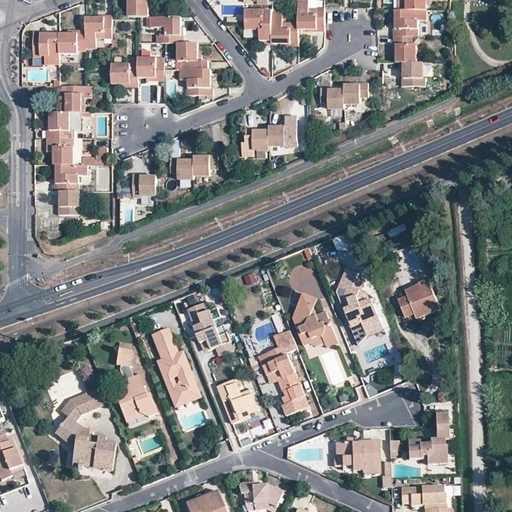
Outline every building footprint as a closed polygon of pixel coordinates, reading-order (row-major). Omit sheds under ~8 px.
[(148,0),(128,0),(128,17),(139,17),(148,17),(149,8),(148,0)] [(298,0),(298,23),(298,29),(307,29),(324,30),(324,14),(309,14),(309,8),(308,0),(298,0)] [(397,0),(397,10),(426,10),(426,2),(426,0),(397,0)] [(272,12),(272,10),(246,10),(245,30),(254,30),(264,31),(264,34),(264,38),(272,38),(272,12)] [(427,20),(426,10),(397,10),(396,10),(396,19),(396,37),(412,37),(418,37),(418,20),(427,20)] [(282,13),(272,12),(272,38),(272,44),(280,44),(298,45),(298,29),(283,28),(283,23),(282,13)] [(112,34),(112,17),(94,18),(86,18),(86,31),(86,34),(86,49),(96,49),(96,40),(96,34),(112,34)] [(181,17),(150,17),(150,27),(159,27),(166,27),(166,44),(177,44),(181,44),(181,27),(181,17)] [(60,34),(51,34),(34,34),(33,57),(49,57),(49,65),(60,65),(60,54),(60,34)] [(86,34),(69,34),(60,34),(60,54),(78,54),(78,50),(86,50),(86,49),(86,34)] [(412,37),(396,37),(396,54),(396,63),(404,63),(417,63),(416,44),(412,44),(412,37)] [(199,44),(184,44),(181,44),(177,44),(177,62),(182,62),(182,69),(198,69),(199,52),(199,44)] [(152,54),(161,55),(161,46),(152,46),(152,54)] [(156,58),(139,58),(138,64),(139,78),(147,78),(165,78),(165,69),(165,62),(157,62),(156,58)] [(423,63),(417,63),(404,63),(404,71),(404,77),(402,77),(402,87),(426,87),(426,77),(423,77),(423,63)] [(138,64),(112,64),(112,81),(112,84),(120,84),(139,84),(139,78),(138,64)] [(212,69),(202,69),(198,69),(182,69),(179,69),(179,80),(188,80),(188,95),(211,95),(212,79),(212,69)] [(359,85),(352,85),(344,85),(344,89),(344,105),(361,105),(361,97),(367,97),(367,83),(359,83),(359,85)] [(344,105),(344,89),(335,89),(328,89),(328,87),(319,86),(320,102),(326,102),(327,108),(344,108),(344,105)] [(82,112),(82,87),(67,87),(67,97),(63,97),(57,97),(57,112),(71,112),(82,112)] [(70,131),(71,112),(57,112),(50,112),(50,121),(50,139),(73,139),(73,131),(70,131)] [(284,127),(277,128),(269,128),(269,132),(269,147),(286,147),(286,140),(292,140),(292,125),(284,125),(284,127)] [(269,147),(269,132),(260,132),(253,132),(253,130),(244,130),(244,145),(252,145),(253,151),(269,150),(269,147)] [(74,139),(73,139),(50,139),(47,139),(47,147),(50,147),(54,147),(54,156),(54,165),(56,165),(74,165),(74,139)] [(210,156),(204,157),(194,157),(194,161),(194,176),(211,176),(212,169),(219,169),(219,154),(210,154),(210,156)] [(194,176),(194,161),(185,161),(179,161),(179,159),(171,159),(171,174),(178,174),(178,180),(194,180),(194,176)] [(88,176),(88,166),(74,165),(56,165),(56,175),(56,181),(54,181),(54,191),(60,191),(79,191),(80,191),(80,176),(88,176)] [(156,195),(156,176),(147,177),(141,177),(141,175),(131,175),(131,199),(141,199),(141,196),(156,195)] [(79,191),(60,191),(60,199),(60,206),(57,206),(57,215),(82,215),(82,206),(79,206),(79,191)] [(333,239),(338,252),(349,247),(344,235),(333,239)] [(256,272),(245,276),(248,285),(259,281),(256,272)] [(375,307),(371,305),(367,296),(361,294),(364,285),(356,283),(357,278),(345,274),(340,293),(346,295),(350,296),(348,302),(352,311),(348,313),(345,314),(349,325),(360,320),(363,326),(368,340),(385,333),(375,307)] [(446,295),(445,280),(438,281),(438,296),(446,295)] [(420,283),(420,285),(422,290),(408,296),(399,300),(407,318),(416,314),(418,319),(440,310),(429,284),(427,285),(425,281),(420,283)] [(422,290),(420,285),(406,291),(408,296),(422,290)] [(325,309),(316,313),(313,314),(310,313),(313,305),(316,298),(302,292),(294,313),(299,326),(296,327),(303,344),(309,342),(312,337),(319,335),(323,337),(325,342),(327,348),(339,343),(331,323),(326,321),(328,316),(325,309)] [(219,330),(216,323),(224,320),(220,310),(210,314),(206,306),(193,311),(200,328),(197,329),(200,338),(219,330)] [(200,328),(193,311),(190,312),(197,329),(200,328)] [(279,331),(286,328),(279,312),(272,316),(279,331)] [(363,326),(360,320),(349,325),(351,331),(363,326)] [(233,344),(229,335),(222,337),(219,330),(200,338),(203,346),(206,345),(210,354),(218,350),(219,350),(223,358),(236,353),(232,345),(233,344)] [(308,404),(305,397),(301,385),(289,356),(288,353),(297,349),(295,344),(290,331),(275,337),(280,348),(267,354),(271,364),(264,366),(269,377),(274,374),(278,373),(281,382),(285,391),(286,391),(288,396),(284,397),(287,404),(284,405),(289,415),(303,410),(302,407),(308,404)] [(203,397),(185,350),(180,352),(175,340),(174,335),(173,333),(158,339),(165,357),(160,359),(178,406),(203,397)] [(319,335),(312,337),(309,342),(315,345),(325,342),(323,337),(319,335)] [(132,345),(120,343),(117,364),(132,367),(134,351),(131,350),(132,345)] [(271,364),(267,354),(258,357),(264,366),(271,364)] [(121,367),(122,377),(130,376),(130,367),(121,367)] [(278,383),(274,374),(269,377),(272,385),(278,383)] [(149,403),(146,396),(144,388),(146,387),(141,375),(121,382),(126,395),(117,399),(125,419),(139,415),(146,417),(148,417),(158,414),(154,404),(149,403)] [(227,384),(219,388),(233,425),(251,418),(250,415),(249,411),(257,407),(253,395),(243,398),(242,395),(238,384),(228,388),(227,384)] [(70,400),(61,412),(69,419),(75,424),(82,416),(108,405),(103,387),(70,400)] [(449,411),(437,412),(437,440),(431,440),(431,445),(421,446),(421,441),(409,442),(410,460),(424,460),(424,457),(428,457),(429,466),(449,465),(448,448),(446,448),(446,442),(450,442),(449,411)] [(139,415),(125,419),(127,424),(146,417),(139,415)] [(69,419),(62,426),(76,438),(75,451),(73,467),(79,468),(79,470),(83,470),(84,469),(94,470),(95,465),(100,466),(100,471),(113,473),(116,445),(106,444),(107,439),(90,437),(90,430),(83,430),(75,424),(69,419)] [(76,438),(62,426),(55,435),(75,451),(76,438)] [(0,445),(8,443),(6,435),(0,437),(0,445)] [(355,446),(354,443),(354,440),(348,440),(348,444),(336,445),(337,460),(342,460),(343,468),(352,467),(353,472),(365,472),(365,475),(381,474),(380,442),(359,443),(359,446),(355,446)] [(13,441),(8,443),(0,445),(0,478),(1,482),(12,477),(10,472),(9,468),(22,462),(13,441)] [(400,458),(399,441),(389,441),(390,458),(400,458)] [(23,467),(22,462),(9,468),(10,472),(23,467)] [(383,463),(383,488),(391,488),(391,463),(383,463)] [(271,488),(260,489),(254,489),(254,484),(254,483),(244,485),(243,486),(242,487),(240,489),(240,491),(242,497),(243,497),(247,507),(256,504),(258,508),(269,504),(274,500),(279,502),(283,493),(275,489),(273,491),(271,488)] [(425,511),(424,511),(453,511),(453,510),(447,510),(445,510),(444,505),(447,505),(447,495),(446,495),(445,488),(402,489),(402,505),(411,505),(412,508),(423,508),(423,506),(425,506),(431,506),(432,511),(425,511)] [(225,511),(218,492),(187,505),(190,511),(225,511)] [(279,502),(274,500),(269,504),(277,508),(279,502)]
